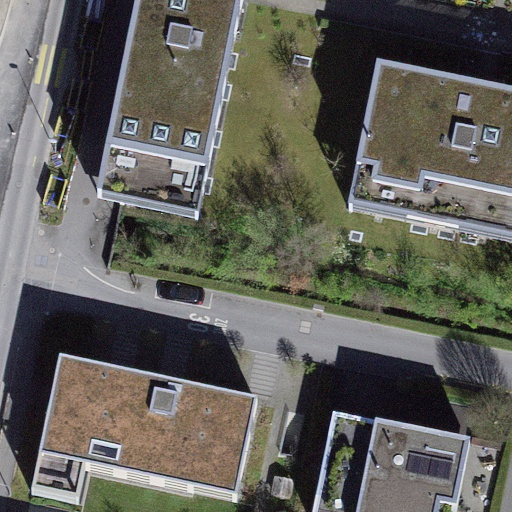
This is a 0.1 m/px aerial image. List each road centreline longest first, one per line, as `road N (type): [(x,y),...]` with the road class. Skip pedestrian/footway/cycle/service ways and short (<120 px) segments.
road 1 (residential): [(0,279),(511,376)]
road 2 (tertiary): [(0,224),(47,0)]
